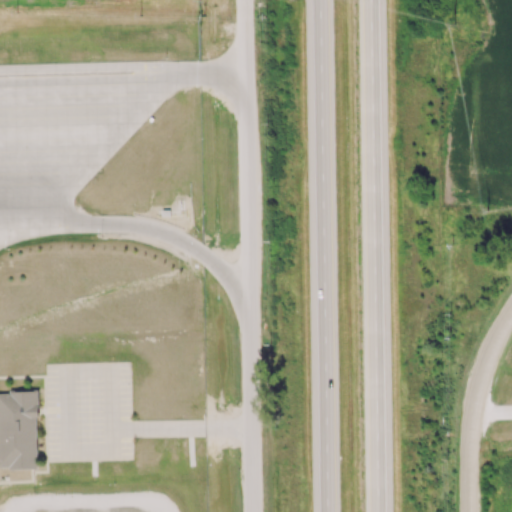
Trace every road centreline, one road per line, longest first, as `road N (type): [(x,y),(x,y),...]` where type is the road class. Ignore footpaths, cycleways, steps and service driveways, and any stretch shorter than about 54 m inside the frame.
road 1 (residential): [(244,0),(252,511)]
road 2 (motorway): [(319,0),(327,511)]
road 3 (motorway): [(381,511),(374,0)]
road 4 (tertiary): [(470,511),(476,392),(511,304)]
